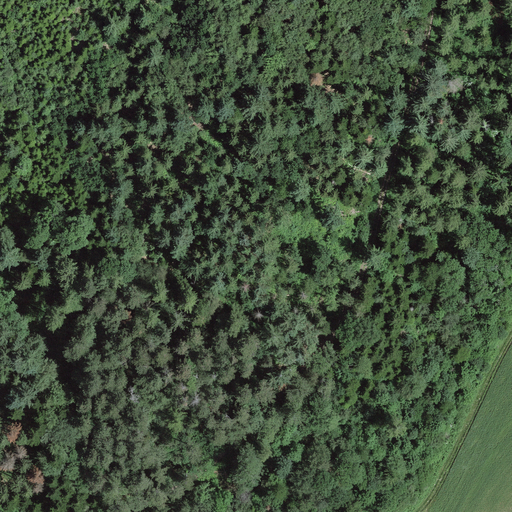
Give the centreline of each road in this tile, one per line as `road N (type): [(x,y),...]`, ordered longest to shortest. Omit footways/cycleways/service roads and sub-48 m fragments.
road 1 (track): [(138,511),(216,459),(275,402),(340,319),(363,267),(435,0)]
road 2 (track): [(511,338),(417,511)]
